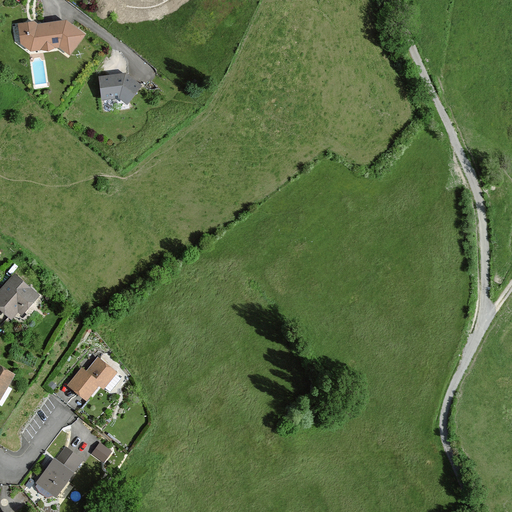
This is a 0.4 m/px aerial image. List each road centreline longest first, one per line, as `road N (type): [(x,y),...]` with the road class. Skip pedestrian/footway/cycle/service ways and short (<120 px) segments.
road 1 (track): [(400,0),(419,64),(476,181),(485,246),(482,329)]
road 2 (track): [(511,284),(447,400),(446,444),(471,511)]
